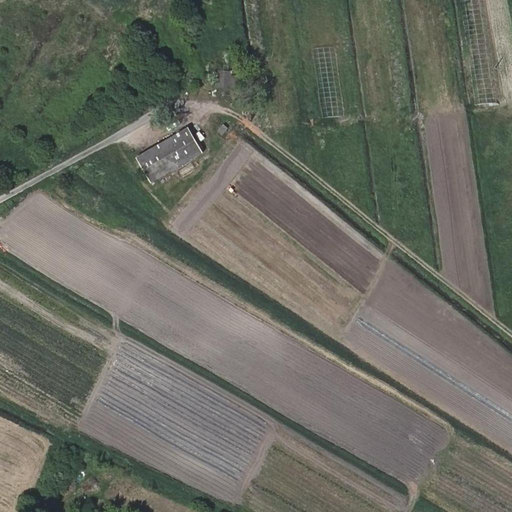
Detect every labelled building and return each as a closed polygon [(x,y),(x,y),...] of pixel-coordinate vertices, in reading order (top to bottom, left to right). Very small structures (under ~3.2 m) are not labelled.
[(462,0),(479,105),(499,102),(482,0),(462,0)] [(334,45),(311,49),(320,90),(340,86),(333,56),(336,55),(334,45)] [(241,86),(242,58),(205,57),(206,78),(215,78),(216,86),(241,86)] [(343,103),(322,103),(322,116),(343,117),(343,103)] [(223,123),(219,132),(226,135),(230,127),(223,123)] [(142,167),(158,199),(207,174),(191,141),(142,167)] [(74,178),(69,186),(59,179),(53,188),(84,208),(96,191),(74,178)]
